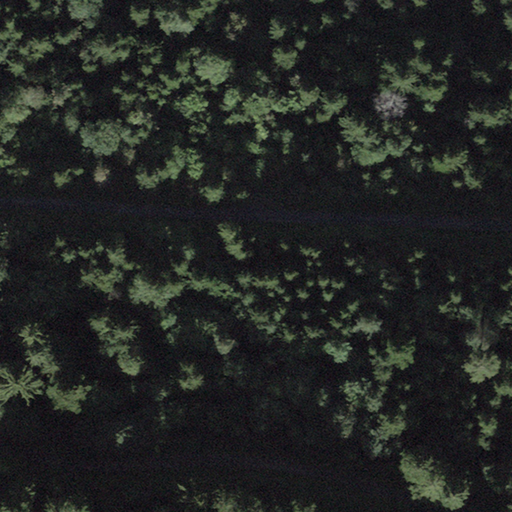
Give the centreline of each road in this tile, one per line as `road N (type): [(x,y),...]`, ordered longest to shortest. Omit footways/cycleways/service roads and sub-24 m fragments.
road 1 (track): [(0,203),(286,208),(511,227)]
road 2 (track): [(0,458),(42,473),(286,466),(444,511)]
